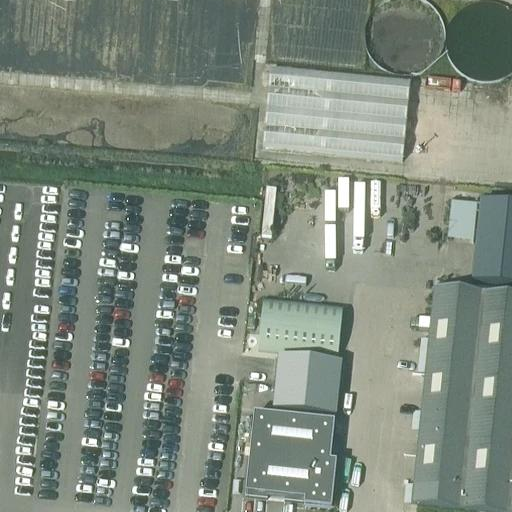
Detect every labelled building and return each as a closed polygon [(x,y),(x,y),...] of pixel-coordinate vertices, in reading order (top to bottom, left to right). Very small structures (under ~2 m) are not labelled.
[(269,74),(262,151),(402,165),(409,87),(269,74)] [(420,411),(410,510),(425,511),(511,511),(511,208),(480,205),(471,286),(511,289),(511,291),(500,291),(500,293),(499,300),(433,294),(422,394),(420,411)] [(262,301),(257,353),(337,362),(342,310),(262,301)] [(278,361),(272,414),(335,420),(340,367),(278,361)] [(253,419),(244,500),(304,506),(325,508),(330,467),(334,427),(253,419)]
